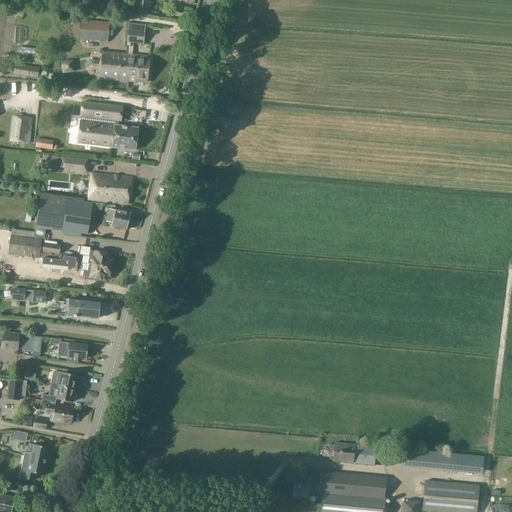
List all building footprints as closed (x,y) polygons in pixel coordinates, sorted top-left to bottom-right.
[(147,14),(150,0),(137,0),(136,8),(133,8),(132,12),(147,14)] [(79,37),(79,39),(107,41),(109,23),(81,21),(80,24),(79,37)] [(79,37),(80,24),(73,24),(72,37),(79,37)] [(129,45),(128,55),(127,65),(129,65),(128,81),(147,83),(149,57),(132,56),(133,42),(143,43),(144,31),(128,30),(126,45),(129,45)] [(127,65),(128,55),(102,53),(99,78),(128,81),(129,65),(127,65)] [(38,69),(16,65),(14,74),(37,77),(38,69)] [(81,116),(81,121),(80,121),(77,143),(112,147),(116,121),(109,120),(110,106),(82,102),(81,116)] [(122,107),(110,106),(109,120),(116,121),(112,147),(113,147),(113,148),(135,150),(138,128),(118,126),(119,121),(121,121),(122,107)] [(29,143),(31,118),(14,116),(11,141),(29,143)] [(35,147),(51,150),(53,140),(36,138),(35,147)] [(62,157),(60,170),(86,173),(88,160),(62,157)] [(88,200),(127,205),(132,178),(91,173),(88,200)] [(25,196),(27,203),(33,201),(30,194),(25,196)] [(40,195),(35,228),(51,230),(62,232),(69,232),(81,234),(88,235),(88,234),(89,229),(93,203),(40,195)] [(110,209),(106,222),(112,223),(112,227),(127,230),(127,229),(128,228),(129,225),(128,223),(129,221),(130,220),(131,217),(130,215),(131,213),(116,210),(116,211),(110,209)] [(8,255),(39,259),(42,238),(11,234),(8,255)] [(43,258),(43,259),(44,259),(61,260),(78,262),(78,258),(79,257),(61,254),(59,254),(61,245),(43,243),(41,258),(43,258)] [(90,251),(88,264),(111,267),(111,266),(112,267),(113,262),(112,262),(112,260),(109,260),(110,255),(90,251)] [(77,269),(78,262),(61,260),(44,259),(43,259),(42,265),(59,266),(77,269)] [(111,267),(88,264),(87,271),(83,270),(82,276),(106,280),(106,275),(109,276),(110,274),(111,274),(111,269),(110,269),(111,267)] [(44,303),(45,292),(13,289),(12,299),(44,303)] [(69,299),(67,315),(73,316),(73,317),(76,318),(76,316),(81,317),(80,318),(84,318),(86,318),(90,319),(90,318),(98,319),(100,303),(94,302),(95,300),(82,298),(81,301),(69,299)] [(2,333),(0,349),(18,351),(18,349),(19,337),(20,335),(2,333)] [(19,337),(18,349),(25,350),(25,352),(33,353),(33,352),(35,337),(35,336),(26,336),(26,337),(19,337)] [(67,357),(67,362),(77,363),(77,358),(86,359),(88,346),(70,344),(70,343),(59,342),(57,356),(67,357)] [(36,381),(39,370),(30,368),(28,379),(28,380),(27,385),(37,387),(38,382),(36,381)] [(13,370),(12,378),(17,379),(17,377),(22,378),(23,372),(17,371),(13,370)] [(53,371),(50,385),(59,386),(59,385),(75,389),(78,377),(62,373),(53,371)] [(7,399),(19,400),(19,396),(21,381),(21,380),(9,379),(7,399)] [(50,385),(48,396),(56,398),(72,402),(75,389),(59,385),(59,386),(50,385)] [(43,395),(41,401),(48,402),(55,404),(56,398),(48,396),(43,395)] [(47,405),(45,413),(51,414),(50,422),(60,424),(61,421),(71,423),(73,409),(54,406),(47,405)] [(30,427),(32,418),(23,417),(22,425),(30,427)] [(35,419),(34,427),(45,429),(47,421),(35,419)] [(25,452),(19,478),(32,481),(33,473),(44,475),(50,448),(29,443),(27,453),(25,452)] [(334,443),(334,445),(327,445),(333,452),(332,461),(374,465),(376,447),(334,443)] [(434,452),(433,469),(463,472),(465,455),(434,452)] [(386,478),(321,472),(311,471),(310,478),(295,476),(293,496),(308,498),(309,492),(322,493),(321,504),(315,504),(314,511),(383,511),(385,499),(384,499),(386,478)] [(425,481),(422,511),(425,511),(476,511),(479,486),(425,481)] [(10,511),(14,498),(0,494),(0,511),(10,511)]
